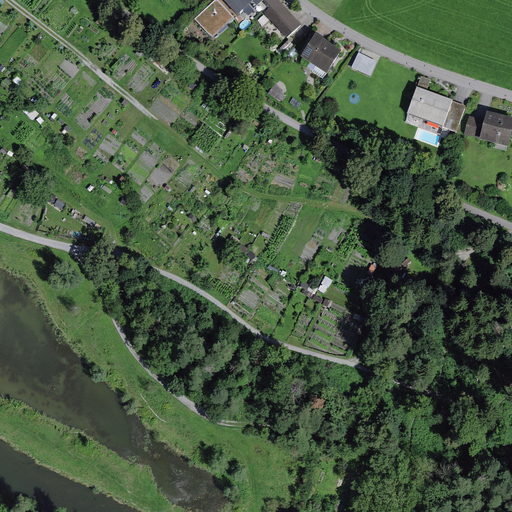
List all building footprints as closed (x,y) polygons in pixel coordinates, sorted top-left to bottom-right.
[(198,20),(215,39),(236,19),(219,0),(198,20)] [(291,39),(305,25),(281,0),(228,0),(242,15),(246,10),(251,16),(267,1),(273,7),(267,13),(291,39)] [(347,51),(320,34),(305,58),(319,67),(315,72),(326,79),(329,74),(331,75),(347,51)] [(353,70),(373,76),(378,61),(358,54),(353,70)] [(284,90),(277,85),(270,94),(277,99),(284,90)] [(470,106),(421,88),(408,122),(442,135),(444,127),(460,133),(470,106)] [(468,134),(484,139),(499,144),(498,148),(509,152),(510,147),(511,146),(511,117),(492,112),(489,121),(473,116),(468,134)]
